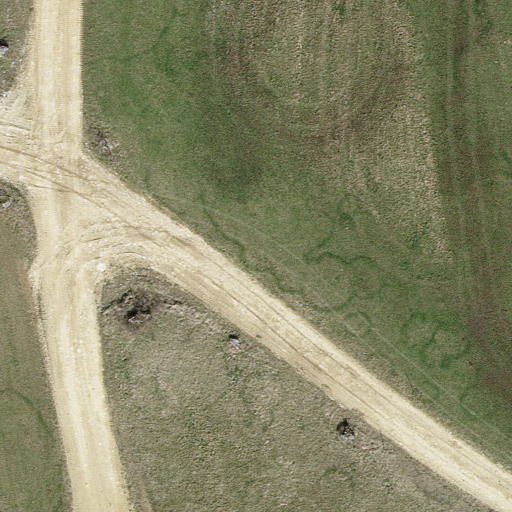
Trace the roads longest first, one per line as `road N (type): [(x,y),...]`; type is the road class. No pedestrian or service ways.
road 1 (track): [(511,494),(203,267),(0,148)]
road 2 (track): [(98,511),(71,317),(62,0)]
